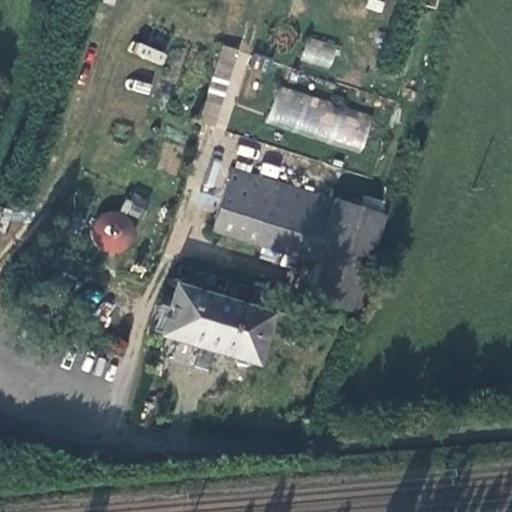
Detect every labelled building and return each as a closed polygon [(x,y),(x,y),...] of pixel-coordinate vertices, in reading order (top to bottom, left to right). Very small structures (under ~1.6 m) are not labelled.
[(307,36),(300,60),(329,69),(336,45),(307,36)] [(395,104),(220,48),(196,124),(371,180),(395,104)] [(229,169),(210,230),(312,262),(331,201),(229,169)] [(301,297),(352,313),(383,217),(331,201),(312,262),(301,297)] [(120,258),(138,225),(104,207),(86,239),(120,258)] [(226,281),(179,267),(157,334),(250,362),(264,316),(271,294),(256,290),(250,311),(220,303),(226,281)]
